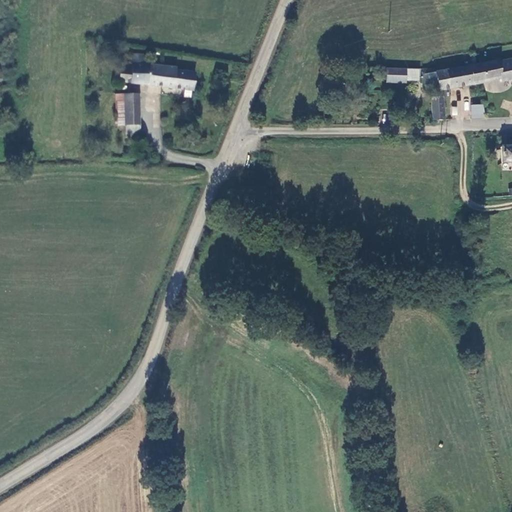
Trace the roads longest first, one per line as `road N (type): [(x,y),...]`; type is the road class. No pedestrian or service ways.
road 1 (tertiary): [(287,0),(144,373),(108,420),(0,488)]
road 2 (track): [(234,131),(454,128),(465,142),(463,192),(472,206),(511,204)]
